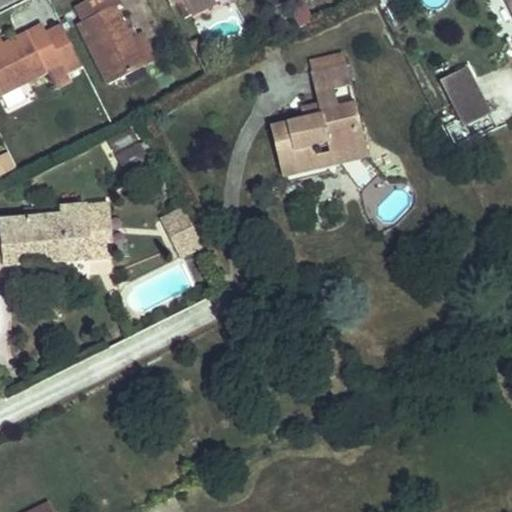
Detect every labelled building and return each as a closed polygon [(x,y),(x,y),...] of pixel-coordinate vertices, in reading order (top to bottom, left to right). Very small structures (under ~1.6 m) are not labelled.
[(156,62),(142,33),(132,38),(117,8),(121,6),(118,0),(91,0),(77,7),(85,22),(79,25),(110,86),(156,62)] [(215,0),(167,0),(170,6),(178,2),(186,19),(217,4),(215,0)] [(62,65),(78,57),(65,31),(49,39),(43,26),(0,47),(0,95),(48,72),(54,84),(68,77),(62,65)] [(49,39),(65,31),(63,27),(47,35),(49,39)] [(208,57),(205,52),(197,56),(199,62),(208,57)] [(215,71),(208,57),(199,62),(207,76),(215,71)] [(491,114),(467,69),(440,82),(464,128),(491,114)] [(178,85),(169,70),(156,77),(165,92),(178,85)] [(369,147),(361,111),(346,114),(341,93),(357,89),(353,70),(316,79),(324,118),(276,128),(286,176),(317,170),(313,150),(330,146),(332,155),(369,147)] [(56,89),(70,82),(68,77),(54,84),(56,89)] [(115,152),(137,141),(132,131),(110,142),(115,152)] [(127,175),(155,160),(146,143),(118,157),(127,175)] [(0,176),(15,169),(9,157),(0,161),(0,176)] [(114,259),(109,205),(61,210),(61,217),(34,219),(34,209),(24,210),(25,220),(0,222),(2,239),(0,239),(0,278),(5,278),(4,268),(114,259)] [(204,248),(184,210),(165,220),(183,258),(204,248)]
